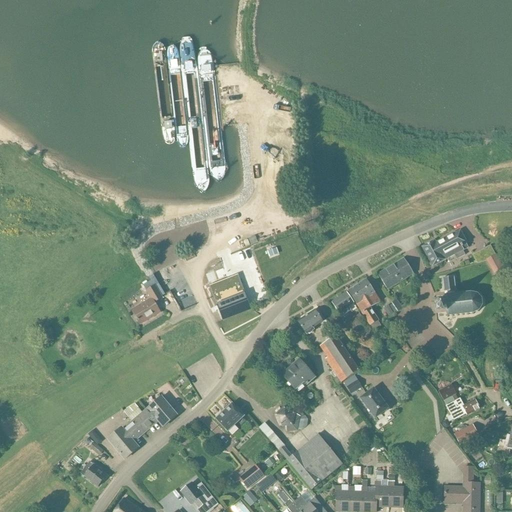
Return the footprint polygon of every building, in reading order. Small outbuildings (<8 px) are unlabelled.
[(176,219),(135,237),(139,247),(180,230),(176,219)] [(422,247),(432,266),(467,248),(465,243),(461,246),(460,245),(454,233),(435,243),(434,241),(422,247)] [(487,260),(495,274),(495,273),(502,270),(503,269),(496,255),(487,260)] [(403,259),(378,275),(387,290),(413,274),(403,259)] [(217,305),(222,320),(251,309),(245,294),(240,281),(237,282),(236,277),(232,279),(233,283),(212,291),(218,305),(217,305)] [(446,312),(447,317),(473,314),(479,311),(482,306),(481,299),(477,295),(471,293),(454,295),(454,291),(455,291),(454,277),(443,278),(444,296),(445,301),(435,302),(436,313),(446,312)] [(357,305),(374,332),(382,327),(370,308),(380,302),(366,280),(348,291),(357,305)] [(131,311),(140,325),(160,313),(154,303),(163,298),(155,285),(145,291),(150,300),(131,311)] [(339,313),(342,317),(351,311),(348,307),(353,303),(346,293),(332,303),(339,313)] [(297,322),(306,335),(308,334),(310,334),(312,332),(312,331),(314,330),(313,328),(314,327),(314,328),(322,322),(315,310),(297,322)] [(325,360),(341,383),(359,371),(336,336),(319,347),(327,358),(325,360)] [(434,363),(429,356),(421,362),(426,369),(434,363)] [(282,375),(294,389),(303,381),(307,385),(315,378),(299,360),(282,375)] [(351,394),(362,387),(358,381),(347,387),(351,394)] [(446,406),(454,402),(452,397),(455,395),(450,385),(438,391),(446,406)] [(178,412),(186,404),(171,388),(166,393),(169,395),(165,398),(178,412)] [(373,389),(361,399),(375,419),(388,409),(373,389)] [(132,422),(140,431),(156,418),(163,427),(177,416),(161,397),(143,413),(135,404),(124,412),(132,422)] [(446,406),(454,421),(466,414),(467,415),(480,409),(475,400),(464,406),(460,398),(454,402),(446,406)] [(227,433),(244,417),(232,404),(215,419),(227,433)] [(286,427),(287,432),(297,431),(300,417),(295,414),(296,413),(284,406),(274,415),(279,427),(286,427)] [(108,440),(125,460),(138,448),(131,439),(140,431),(132,422),(123,430),(122,428),(108,440)] [(279,451),(312,491),(343,465),(318,435),(292,456),(285,447),(265,423),(259,428),(279,451)] [(460,445),(478,435),(472,424),(454,434),(460,445)] [(232,438),(225,447),(230,450),(237,441),(232,438)] [(89,447),(99,456),(104,451),(93,442),(89,447)] [(84,477),(98,487),(106,477),(99,471),(100,469),(90,462),(81,474),(84,477)] [(264,477),(255,466),(240,478),(249,489),(264,477)] [(463,511),(479,511),(480,484),(473,484),(473,468),(464,468),(463,488),(445,487),(444,503),(464,503),(463,511)] [(376,507),(389,508),(390,487),(388,487),(380,487),(381,480),(383,480),(384,472),(377,472),(376,483),(375,483),(375,487),(376,487),(376,493),(376,507)] [(389,508),(402,508),(403,488),(394,488),(394,483),(395,483),(395,474),(389,474),(389,483),(388,483),(388,487),(390,487),(389,508)] [(272,475),(258,488),(263,493),(277,480),(272,475)] [(193,502),(198,509),(197,510),(198,511),(208,511),(218,505),(201,483),(196,488),(192,483),(180,492),(190,505),(193,502)] [(349,511),(350,492),(348,492),(341,492),(341,487),(335,487),(335,492),(337,492),(336,511),(341,511),(349,511)] [(349,488),(348,492),(350,492),(349,511),(362,511),(363,493),(361,493),(354,492),(354,488),(350,488),(349,488)] [(362,488),(361,493),(363,493),(362,511),(376,511),(376,507),(376,493),(367,493),(367,488),(363,488),(362,488)] [(249,491),(243,497),(251,506),(257,500),(249,491)] [(294,502),(302,511),(326,511),(315,498),(307,504),(301,497),(294,502)] [(141,511),(124,500),(115,511),(141,511)] [(234,511),(249,511),(241,500),(231,507),(234,511)] [(302,511),(294,502),(287,508),(290,511),(302,511)]
